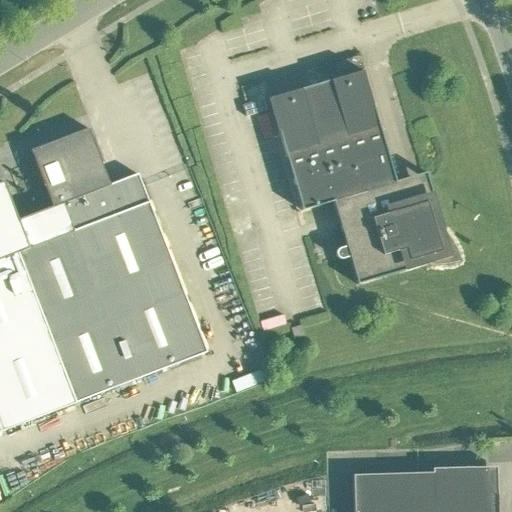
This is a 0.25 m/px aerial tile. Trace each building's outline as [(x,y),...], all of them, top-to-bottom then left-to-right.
[(335,255),(335,256),(335,257),(335,258),(336,259),(337,260),(338,260),(339,261),(341,261),(348,258),(356,286),(426,265),(432,266),(439,266),(446,265),(453,264),(460,262),(458,255),(455,249),(451,242),(447,236),(442,231),(433,202),(431,196),(428,190),(423,186),(417,184),(411,185),(396,189),(362,72),(268,100),(301,212),(332,203),(345,248),(338,250),(337,251),(335,252),(335,253),(335,255)] [(266,112),(263,100),(242,106),(245,118),(266,112)] [(2,183),(0,184),(0,433),(205,354),(137,175),(109,186),(87,130),(29,152),(51,208),(17,222),(2,183)] [(290,330),(293,340),(303,337),(300,327),(290,330)] [(351,476),(352,511),(496,511),(496,491),(472,469),(431,470),(431,474),(351,476)]
